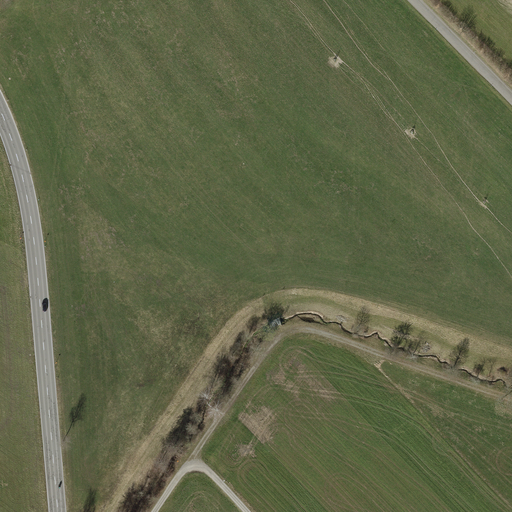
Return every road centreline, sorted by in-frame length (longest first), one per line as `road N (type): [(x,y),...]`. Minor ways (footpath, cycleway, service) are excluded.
road 1 (track): [(180,476),(286,334),(304,332),(511,404)]
road 2 (secondary): [(0,108),(35,245),(58,511)]
road 3 (unclassified): [(511,96),(413,0)]
road 4 (track): [(155,511),(194,468),(245,511)]
